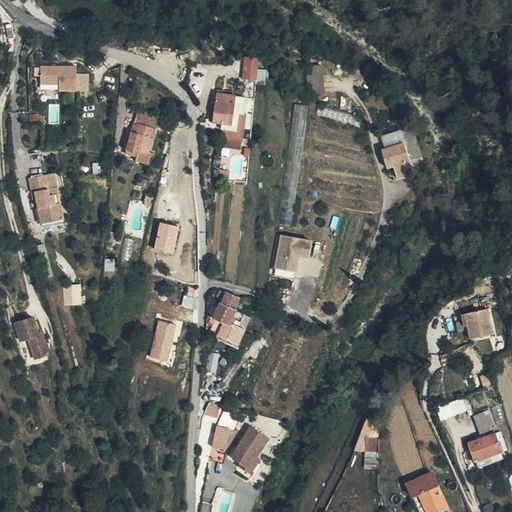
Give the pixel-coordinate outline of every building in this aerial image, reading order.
[(256,79),(259,58),(245,56),(242,77),(256,79)] [(73,62),(37,63),(37,81),(56,80),(56,87),(73,87),(73,62)] [(324,92),(323,64),(309,65),(310,93),(324,92)] [(235,111),(238,95),(238,93),(218,90),(213,120),(223,122),(222,128),(225,128),(224,136),(243,139),(247,113),(245,113),(235,111)] [(247,96),(238,95),(235,111),(245,113),(247,96)] [(367,116),(321,105),(319,114),(364,125),(367,116)] [(128,153),(140,156),(142,149),(150,151),(159,113),(139,108),(128,153)] [(411,171),(401,128),(384,133),(386,142),(380,144),(385,165),(394,163),(396,174),(411,171)] [(404,132),(412,159),(423,156),(415,129),(404,132)] [(142,149),(140,156),(140,160),(152,163),(155,152),(150,151),(142,149)] [(47,180),(55,178),(53,165),(44,167),(47,180)] [(61,212),(55,178),(47,180),(44,167),(26,171),(29,184),(34,182),(36,190),(33,191),(38,216),(61,212)] [(269,272),(289,276),(293,253),(294,250),(304,252),(306,239),(277,233),(269,272)] [(130,259),(135,238),(126,236),(121,257),(130,259)] [(80,287),(94,286),(93,276),(80,277),(80,287)] [(80,277),(77,277),(62,277),(63,287),(80,287),(80,277)] [(94,295),(94,286),(80,287),(81,296),(94,295)] [(63,298),(74,297),(81,296),(80,287),(63,287),(63,298)] [(222,289),(217,299),(225,303),(233,305),(238,296),(222,289)] [(186,295),(184,304),(196,308),(199,299),(186,295)] [(225,303),(217,299),(210,312),(213,313),(209,325),(215,329),(220,332),(232,307),(233,305),(225,303)] [(486,325),(480,299),(451,305),(454,319),(459,318),(462,330),(486,325)] [(79,319),(90,315),(89,307),(77,309),(79,319)] [(249,313),(232,307),(220,332),(215,329),(215,333),(233,342),(241,326),(243,326),(249,313)] [(79,319),(82,328),(91,326),(90,315),(79,319)] [(34,323),(32,318),(14,323),(20,342),(28,339),(35,360),(48,356),(41,335),(38,336),(34,323)] [(159,319),(151,356),(168,360),(176,323),(159,319)] [(495,382),(492,370),(482,374),(485,385),(495,382)] [(438,406),(444,419),(469,408),(464,396),(438,406)] [(476,413),(483,436),(496,432),(489,408),(476,413)] [(219,420),(214,442),(225,444),(231,422),(219,420)] [(231,452),(239,457),(248,464),(256,452),(267,434),(250,422),(231,452)] [(350,428),(349,445),(360,446),(363,423),(355,423),(355,429),(350,428)] [(496,432),(483,436),(470,440),(477,461),(503,452),(496,432)] [(212,442),(210,453),(225,456),(227,444),(225,444),(214,442),(212,442)] [(360,446),(349,445),(348,459),(359,460),(360,446)] [(37,461),(34,448),(26,450),(28,463),(37,461)] [(236,461),(250,470),(261,456),(256,452),(248,464),(239,457),(236,461)] [(503,452),(477,461),(479,467),(505,459),(503,452)] [(433,472),(409,482),(415,494),(418,493),(427,511),(437,511),(449,507),(433,472)] [(427,511),(418,493),(415,494),(422,511),(427,511)] [(493,502),(485,505),(488,511),(490,511),(496,509),(493,502)]
